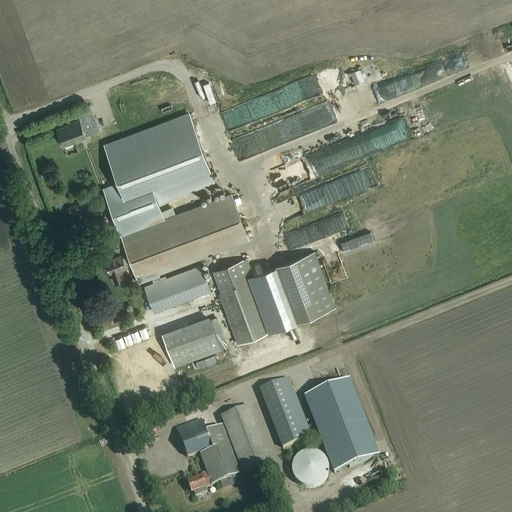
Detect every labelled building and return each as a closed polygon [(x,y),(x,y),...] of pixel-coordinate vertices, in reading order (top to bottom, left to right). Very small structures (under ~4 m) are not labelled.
[(320,127),(356,113),(349,95),(320,107),(325,118),(318,121),(320,127)] [(63,146),(85,138),(86,137),(87,136),(100,131),(90,106),(77,111),(80,119),(79,120),(65,125),(65,126),(57,129),(63,146)] [(158,201),(215,180),(191,111),(105,143),(119,183),(104,189),(121,236),(165,220),(158,201)] [(338,200),(373,187),(365,168),(330,182),(338,200)] [(108,272),(109,272),(110,273),(111,273),(114,282),(123,279),(120,269),(132,265),(138,283),(152,278),(153,282),(143,286),(153,313),(211,292),(201,265),(166,278),(165,276),(160,278),(158,272),(201,255),(247,238),(231,195),(186,212),(165,220),(121,236),(124,245),(112,250),(113,253),(110,254),(111,256),(104,259),(107,267),(107,269),(108,272)] [(85,211),(82,202),(68,208),(71,216),(85,211)] [(373,245),(368,233),(340,244),(344,255),(373,245)] [(313,253),(273,267),(274,271),(293,323),(333,309),(313,253)] [(237,344),(269,332),(249,279),(243,261),(213,271),(220,293),(218,294),(237,344)] [(274,271),(249,279),(269,332),(293,323),(274,271)] [(162,338),(173,367),(220,350),(209,320),(162,338)] [(311,438),(288,379),(259,390),(282,449),(311,438)] [(347,381),(303,399),(333,474),(377,456),(347,381)] [(243,477),(272,466),(248,407),(220,418),(243,477)] [(205,433),(200,420),(176,429),(187,458),(211,449),(212,450),(199,455),(205,472),(200,475),(201,478),(187,483),(191,494),(193,493),(195,498),(207,494),(205,489),(239,476),(221,427),(205,433)] [(142,444),(158,438),(153,425),(137,431),(142,444)] [(324,483),(327,479),(328,474),(328,468),(327,464),(324,459),(320,456),(315,453),(310,452),(305,453),(300,454),(296,458),(293,462),(291,466),(290,471),(291,476),(293,481),(296,485),(301,488),(305,490),(311,490),(316,489),(320,487),(324,483)]
